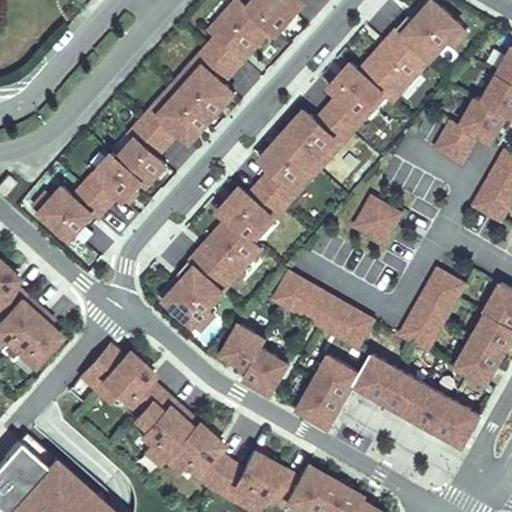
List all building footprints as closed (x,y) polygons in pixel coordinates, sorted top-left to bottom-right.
[(209,23),(229,0),(219,0),(203,18),(209,23)] [(233,65),(271,22),(246,1),(246,0),(229,0),(209,23),(216,29),(206,41),(233,65)] [(290,1),(291,0),(246,0),(246,1),(271,22),(276,28),(295,6),(290,1)] [(447,34),(461,19),(439,0),(426,0),(413,15),(408,10),(397,22),(421,44),(431,53),(447,34)] [(413,15),(426,0),(417,0),(408,10),(413,15)] [(453,40),(467,25),(461,19),(447,34),(453,40)] [(420,65),(411,57),(421,44),(397,22),(359,65),(381,85),(380,86),(381,88),(384,91),(391,97),(420,65)] [(205,107),(227,82),(222,77),(233,65),(206,41),(173,78),(205,107)] [(420,65),(431,53),(421,44),(411,57),(420,65)] [(511,112),(511,44),(483,95),(477,92),(461,120),(452,115),(437,143),(464,158),(480,130),(493,138),(508,110),(511,112)] [(361,110),(381,88),(380,86),(381,85),(359,65),(348,55),(325,81),(336,90),(325,102),(352,127),(364,113),(361,110)] [(183,132),(205,107),(173,78),(163,88),(170,94),(158,108),(151,102),(140,115),(167,139),(177,127),(183,132)] [(211,112),(233,87),(227,82),(205,107),(211,112)] [(364,113),(384,91),(381,88),(361,110),(364,113)] [(340,140),(352,127),(325,102),(314,115),(302,104),(280,129),(319,164),(328,154),(321,148),(334,134),(340,140)] [(189,137),(211,112),(205,107),(183,132),(189,137)] [(156,151),(167,139),(140,115),(128,128),(133,133),(116,152),(141,175),(146,180),(165,159),(156,151)] [(310,174),(319,164),(280,129),(259,153),(270,163),(259,176),(286,201),(297,188),(291,182),(303,168),(310,174)] [(328,154),(340,140),(334,134),(321,148),(328,154)] [(346,189),(380,154),(361,136),(326,171),(346,189)] [(511,183),(511,148),(506,145),(490,172),(511,183)] [(132,186),(141,175),(116,152),(110,148),(82,180),(107,202),(117,190),(123,195),(132,186)] [(297,188),(310,174),(303,168),(291,182),(297,188)] [(0,175),(0,188),(1,189),(13,176),(5,169),(0,175)] [(511,202),(511,198),(511,183),(490,172),(483,186),(511,202)] [(274,214),(286,201),(259,176),(247,189),(238,181),(216,206),(225,214),(247,234),(248,232),(250,234),(271,211),(274,214)] [(95,215),(107,202),(82,180),(71,191),(60,181),(50,193),(37,207),(67,235),(90,210),(95,215)] [(127,199),(136,189),(132,186),(123,195),(127,199)] [(503,216),(511,202),(483,186),(475,200),(503,216)] [(37,207),(50,193),(46,189),(33,204),(37,207)] [(386,238),(397,219),(387,213),(393,203),(373,191),(356,221),(386,238)] [(397,219),(403,208),(393,203),(387,213),(397,219)] [(253,237),(274,214),(271,211),(250,234),(253,237)] [(230,276),(260,243),(253,237),(250,234),(248,232),(247,234),(225,214),(187,256),(212,279),(221,268),(230,276)] [(205,306),(221,288),(221,287),(212,279),(187,256),(177,268),(182,273),(162,295),(192,321),(205,306)] [(57,331),(44,320),(17,295),(22,290),(10,279),(15,273),(0,260),(0,335),(3,338),(0,342),(0,348),(8,356),(15,349),(30,362),(57,331)] [(449,290),(457,276),(435,264),(427,278),(449,290)] [(298,310),(314,282),(286,267),(271,295),(298,310)] [(221,287),(230,276),(221,268),(212,279),(221,287)] [(442,302),(449,290),(427,278),(420,290),(442,302)] [(485,380),(511,331),(511,287),(498,280),(482,306),(484,307),(454,362),(485,380)] [(328,328),(344,300),(314,282),(298,310),(328,328)] [(49,314),(22,290),(17,295),(44,320),(49,314)] [(419,342),(442,302),(420,290),(397,330),(419,342)] [(356,343),(372,315),(344,300),(328,328),(356,343)] [(197,326),(211,311),(205,306),(192,321),(197,326)] [(268,390),(286,359),(259,343),(264,335),(237,319),(219,350),(245,365),(240,374),(268,390)] [(259,503),(281,464),(250,446),(240,464),(226,456),(215,445),(218,441),(193,418),(188,424),(164,402),(169,396),(145,375),(150,369),(125,347),(120,352),(106,339),(77,371),(91,384),(98,377),(113,390),(135,409),(129,415),(141,426),(136,432),(147,441),(161,454),(166,449),(180,462),(203,483),(225,495),(230,486),(259,503)] [(478,411),(369,348),(357,368),(326,351),(295,405),(326,423),(351,379),(460,442),(478,411)] [(30,362),(15,349),(8,356),(23,369),(30,362)] [(79,398),(91,384),(77,371),(64,385),(79,398)] [(113,390),(98,377),(91,384),(106,397),(113,390)] [(193,418),(169,396),(164,402),(188,424),(193,418)] [(99,511),(14,436),(0,451),(0,511),(99,511)] [(161,454),(147,441),(140,449),(154,462),(161,454)] [(173,469),(180,462),(166,449),(161,454),(159,456),(173,469)] [(311,511),(332,476),(303,460),(296,473),(281,464),(263,496),(277,504),(280,500),(300,511),(311,511)] [(348,511),(358,496),(360,492),(332,476),(311,511),(348,511)] [(254,511),(259,503),(230,486),(225,495),(254,511)] [(386,511),(358,496),(348,511),(386,511)]
